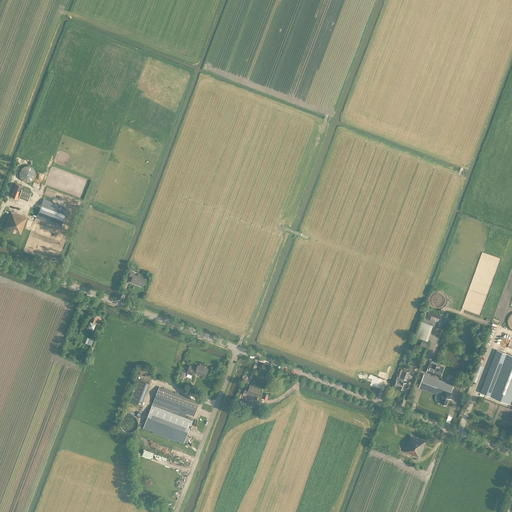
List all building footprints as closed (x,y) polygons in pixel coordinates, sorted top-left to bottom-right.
[(77,98),(47,86),(22,152),(52,164),(77,98)] [(35,173),(35,172),(35,171),(34,170),(33,168),(32,167),(31,166),(30,165),(29,165),(27,165),(26,165),(24,166),(23,166),(22,167),(21,168),(21,170),(20,171),(20,172),(20,174),(21,175),(21,176),(22,177),(23,178),(24,179),(26,180),(27,180),(28,180),(30,179),(31,179),(32,178),(33,177),(34,175),(35,174),(35,173)] [(30,192),(21,189),(22,186),(15,183),(10,196),(18,199),(18,197),(27,201),(30,192)] [(43,199),(39,210),(31,207),(27,215),(34,218),(34,217),(61,227),(68,209),(43,199)] [(5,228),(20,234),(27,218),(11,212),(5,228)] [(143,286),(146,279),(134,274),(134,273),(131,272),(129,277),(132,278),(131,282),(143,286)] [(431,306),(433,308),(436,309),(439,309),(442,308),(444,306),(446,303),(447,300),(446,297),(445,295),(444,292),(441,291),(439,290),(436,290),(433,291),(430,293),(429,295),(428,298),(428,301),(429,304),(431,306)] [(92,314),(90,321),(88,320),(86,326),(91,328),(93,322),(99,324),(101,318),(98,317),(98,316),(92,314)] [(500,342),(509,344),(511,338),(500,336),(498,340),(501,341),(500,342)] [(511,354),(496,348),(482,386),(483,387),(481,391),(511,403),(511,354)] [(441,378),(445,367),(430,362),(426,373),(441,378)] [(477,381),(482,365),(477,364),(473,380),(477,381)] [(188,373),(187,376),(191,378),(192,375),(194,376),(195,372),(205,376),(208,369),(198,365),(197,368),(190,366),(187,373),(188,373)] [(398,388),(404,390),(407,383),(406,382),(407,380),(410,372),(404,370),(401,378),(402,378),(401,381),(397,380),(394,386),(398,387),(398,388)] [(445,382),(424,374),(419,387),(443,396),(440,403),(446,405),(449,398),(451,399),(454,391),(452,390),(453,386),(454,384),(446,381),(445,382)] [(138,379),(129,402),(131,402),(139,405),(141,406),(150,383),(138,379)] [(250,385),(249,388),(246,387),(244,393),(247,394),(247,392),(258,396),(260,389),(250,385)] [(184,443),(193,420),(172,412),(173,408),(194,416),(200,402),(171,391),(159,386),(152,404),(143,427),(184,443)] [(139,408),(140,406),(129,402),(127,402),(126,404),(125,406),(125,409),(126,412),(128,413),(130,414),(132,414),(135,414),(136,413),(138,411),(139,408)] [(138,424),(138,422),(137,421),(136,419),(135,418),(134,417),(132,416),(131,415),(129,415),(127,415),(126,416),(124,416),(123,417),(122,419),(121,420),(120,422),(120,424),(120,426),(121,427),(122,429),(123,430),(124,431),(125,432),(127,432),(128,433),(130,433),(132,432),(133,432),(135,430),(136,429),(137,428),(137,426),(138,424)] [(426,441),(411,435),(405,452),(415,456),(415,455),(420,457),(426,441)]
